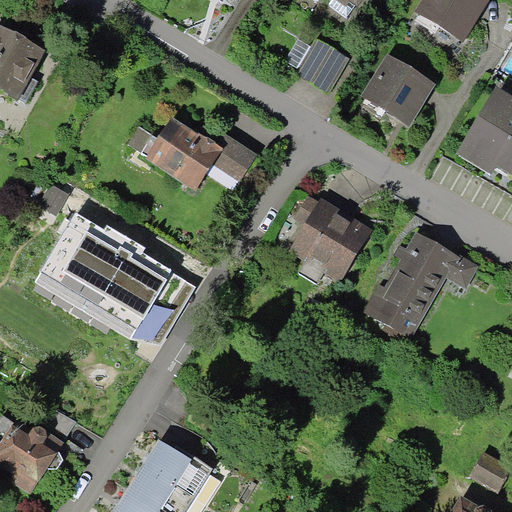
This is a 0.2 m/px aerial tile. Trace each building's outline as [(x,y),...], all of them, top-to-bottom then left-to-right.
[(346,18),(355,5),(350,1),(346,7),(337,0),(331,0),(328,5),(346,18)] [(487,0),(420,0),(414,10),(463,40),(487,0)] [(113,31),(90,18),(78,39),(101,52),(113,31)] [(46,50),(0,24),(0,89),(18,100),(19,98),(30,77),(46,50)] [(350,58),(316,38),(311,47),(299,68),(295,74),(329,94),(350,58)] [(311,47),(298,39),(285,60),(299,68),(311,47)] [(436,83),(387,54),(361,96),(411,125),(436,83)] [(38,81),(30,77),(19,98),(27,102),(38,81)] [(511,95),(496,85),(456,152),(492,173),(496,165),(511,174),(511,95)] [(217,144),(173,115),(146,157),(196,189),(206,173),(223,147),(217,144)] [(257,154),(225,132),(217,144),(223,147),(206,173),(233,191),(257,154)] [(69,195),(50,183),(37,202),(57,214),(69,195)] [(372,229),(320,197),(318,200),(308,194),(294,217),(304,223),(287,251),(305,261),(324,272),(340,282),(372,229)] [(104,229),(76,212),(35,282),(131,339),(160,344),(196,287),(170,272),(172,269),(143,252),(146,248),(107,225),(104,229)] [(478,266),(416,231),(406,247),(400,244),(394,254),(400,258),(384,287),(378,283),(362,312),(411,339),(446,277),(466,288),(478,266)] [(317,283),(324,272),(305,261),(299,272),(317,283)] [(194,403),(185,418),(210,433),(218,418),(194,403)] [(50,407),(39,426),(64,441),(76,422),(50,407)] [(0,443),(13,424),(14,423),(3,415),(0,419),(0,443)] [(0,443),(0,465),(13,474),(9,481),(30,495),(47,468),(58,451),(64,441),(39,426),(34,427),(29,434),(13,424),(0,443)] [(173,448),(158,438),(143,463),(196,497),(210,475),(214,469),(175,444),(173,448)] [(63,459),(58,451),(47,468),(57,469),(63,459)] [(511,469),(511,468),(483,451),(468,476),(498,493),(511,469)] [(164,511),(186,511),(196,497),(143,463),(127,488),(164,511)] [(221,481),(210,475),(196,497),(206,504),(221,481)] [(115,511),(164,511),(127,488),(113,510),(115,511)] [(480,506),(460,495),(450,511),(492,511),(492,509),(484,504),(480,506)] [(201,511),(206,504),(196,497),(186,511),(201,511)]
